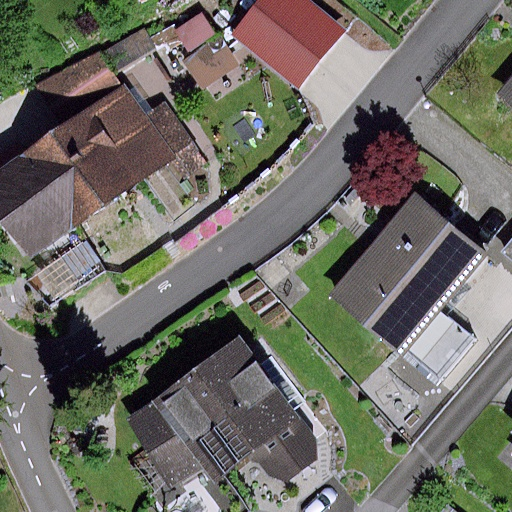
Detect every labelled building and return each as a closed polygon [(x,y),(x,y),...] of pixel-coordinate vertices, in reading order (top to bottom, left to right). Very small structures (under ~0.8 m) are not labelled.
[(336,29),(300,0),(264,0),(235,36),(292,83),(314,57),(336,29)] [(203,11),(166,35),(200,89),(237,65),(203,11)] [(107,51),(37,86),(49,107),(60,126),(126,81),(107,51)] [(60,126),(34,143),(84,218),(175,156),(187,174),(205,162),(164,102),(148,113),(126,81),(60,126)] [(511,81),(496,101),(511,114),(511,81)] [(0,216),(27,257),(84,218),(34,143),(29,135),(0,154),(0,216)] [(417,192),(332,295),(435,380),(472,335),(440,309),(488,251),(417,192)] [(511,236),(500,251),(511,261),(511,236)] [(238,336),(125,418),(142,456),(128,465),(158,511),(162,511),(188,496),(183,488),(200,475),(224,511),(247,511),(248,511),(219,470),(243,454),(248,463),(264,474),(282,482),(317,460),(315,441),(238,336)]
